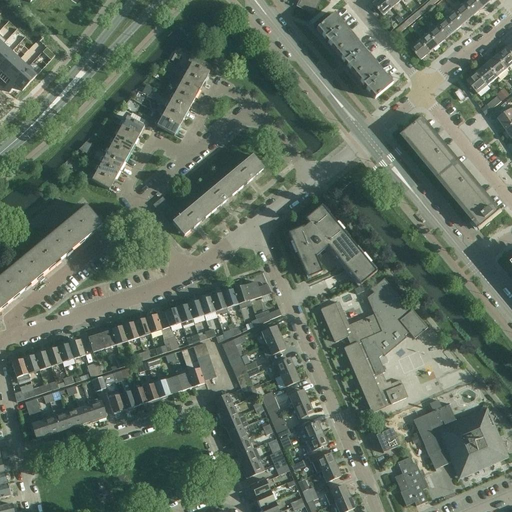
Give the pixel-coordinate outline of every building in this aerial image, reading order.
[(300,0),(299,3),(297,7),(313,14),(319,0),(325,0),(329,2),(330,0),(300,0)] [(393,9),(384,0),(379,0),(374,5),(384,17),(393,9)] [(401,2),(399,0),(384,0),(393,9),(401,2)] [(483,9),(475,0),(469,0),(464,5),(474,16),(483,9)] [(492,1),(490,0),(475,0),(483,9),(492,1)] [(474,16),(464,5),(455,12),(465,24),(474,16)] [(465,24),(455,12),(446,19),(456,31),(465,24)] [(336,53),(353,39),(334,15),(316,30),(336,53)] [(456,31),(446,19),(438,27),(448,39),(456,31)] [(448,39),(438,27),(429,34),(439,46),(448,39)] [(439,46),(429,34),(420,42),(430,54),(439,46)] [(355,77),(373,62),(353,39),(336,53),(355,77)] [(6,42),(0,48),(0,64),(11,53),(3,46),(6,42)] [(430,54),(420,42),(411,49),(421,61),(430,54)] [(511,66),(511,54),(507,49),(497,57),(508,70),(511,66)] [(11,53),(0,64),(0,71),(5,76),(19,61),(13,55),(11,53)] [(191,64),(186,73),(204,83),(209,74),(206,72),(209,65),(192,55),(188,62),(191,64)] [(216,57),(213,64),(221,69),(225,62),(216,57)] [(508,70),(497,57),(487,65),(498,79),(508,70)] [(19,61),(5,76),(11,82),(8,86),(12,90),(15,86),(13,84),(29,67),(27,68),(19,61)] [(373,62),(355,77),(374,100),(392,85),(373,62)] [(498,79),(487,65),(477,74),(488,87),(498,79)] [(29,67),(13,84),(15,86),(22,92),(38,75),(29,67)] [(204,83),(186,73),(181,82),(199,92),(204,83)] [(488,87),(477,74),(467,82),(478,95),(488,87)] [(199,92),(181,82),(176,91),(194,101),(199,92)] [(146,86),(143,92),(147,95),(151,89),(146,86)] [(502,102),(505,100),(510,95),(505,89),(497,96),(502,102)] [(194,101),(176,91),(171,100),(189,110),(194,101)] [(465,99),(459,91),(455,94),(461,102),(465,99)] [(487,106),(491,111),(502,102),(497,97),(487,106)] [(189,110),(171,100),(166,109),(184,119),(189,110)] [(162,118),(179,127),(184,119),(166,109),(162,118)] [(505,131),(511,126),(511,110),(498,120),(505,131)] [(121,128),(139,137),(144,127),(126,118),(121,128)] [(179,127),(162,118),(156,127),(174,137),(179,127)] [(500,214),(423,121),(422,120),(403,135),(481,229),(500,214)] [(139,137),(121,128),(116,137),(133,147),(139,137)] [(133,147),(116,137),(111,146),(129,155),(133,147)] [(129,155),(111,146),(106,154),(124,164),(129,155)] [(101,164),(119,173),(124,164),(106,154),(101,164)] [(237,193),(263,171),(264,171),(252,156),(225,179),(237,193)] [(96,167),(94,171),(97,172),(96,172),(114,182),(119,173),(101,164),(99,168),(96,167)] [(96,172),(91,181),(109,191),(114,182),(96,172)] [(210,215),(234,195),(237,193),(225,179),(198,201),(210,215)] [(162,198),(152,206),(157,211),(167,203),(162,198)] [(172,224),(183,238),(210,215),(198,201),(179,218),(172,224)] [(167,203),(157,211),(161,216),(171,208),(167,203)] [(0,278),(0,311),(102,227),(86,207),(0,278)] [(325,249),(350,279),(357,288),(359,286),(359,287),(376,273),(375,272),(376,271),(323,207),(322,208),(321,207),(304,220),(308,225),(303,229),(302,228),(287,235),(307,280),(322,273),(315,258),(325,249)] [(171,208),(161,216),(165,221),(175,212),(171,208)] [(169,226),(172,224),(179,218),(175,212),(165,221),(169,226)] [(321,310),(320,310),(334,343),(341,341),(347,338),(350,346),(344,349),(343,349),(371,414),(385,408),(384,408),(390,405),(390,406),(407,398),(400,382),(400,381),(391,385),(390,382),(386,384),(382,374),(384,373),(378,359),(383,355),(384,357),(406,339),(404,336),(408,333),(414,340),(427,329),(411,311),(410,312),(383,280),(370,291),(373,294),(366,299),(373,316),(348,327),(344,318),(337,303),(333,305),(321,310)] [(244,287),(249,302),(271,294),(268,287),(258,290),(256,283),(244,287)] [(249,302),(244,287),(233,291),(238,306),(249,302)] [(364,293),(361,287),(354,290),(356,296),(364,293)] [(238,306),(233,291),(221,295),(226,310),(227,309),(238,306)] [(210,298),(215,313),(216,316),(222,314),(222,316),(226,315),(228,312),(227,309),(226,310),(221,295),(210,298)] [(215,313),(210,298),(198,302),(203,317),(215,313)] [(203,317),(198,302),(187,306),(192,321),(193,321),(203,317)] [(187,306),(175,310),(180,325),(181,325),(182,327),(194,323),(193,321),(192,321),(187,306)] [(180,325),(175,310),(164,314),(169,329),(180,325)] [(281,316),(279,310),(269,314),(268,311),(254,317),(256,320),(255,320),(258,326),(281,316)] [(144,320),(149,335),(162,331),(157,316),(144,320)] [(149,335),(144,320),(133,324),(138,339),(149,335)] [(138,339),(133,324),(122,328),(127,343),(138,339)] [(256,336),(261,334),(266,345),(281,339),(276,328),(268,331),(266,326),(253,331),(256,336)] [(127,343),(122,328),(110,332),(115,346),(127,343)] [(115,346),(110,332),(99,335),(104,350),(115,346)] [(104,350),(99,335),(88,339),(93,354),(104,350)] [(239,357),(240,357),(244,355),(240,345),(246,342),(243,336),(232,341),(235,347),(237,352),(239,357)] [(190,338),(186,339),(188,346),(193,345),(200,342),(198,337),(191,339),(190,338)] [(169,340),(173,351),(179,350),(175,338),(169,340)] [(281,339),(266,345),(271,357),(285,351),(281,339)] [(155,350),(157,357),(173,351),(169,340),(163,342),(164,347),(155,350)] [(68,346),(72,356),(73,360),(85,356),(80,341),(68,346)] [(235,347),(232,341),(221,346),(224,351),(235,347)] [(195,354),(206,350),(204,344),(193,348),(195,354)] [(73,360),(72,356),(68,346),(57,349),(59,356),(62,364),(73,360)] [(224,351),(226,357),(237,352),(235,347),(224,351)] [(62,364),(59,356),(57,349),(45,353),(46,356),(50,368),(62,364)] [(206,350),(195,354),(196,359),(208,355),(206,350)] [(226,357),(229,362),(240,358),(239,357),(237,352),(226,357)] [(50,368),(46,356),(45,353),(34,357),(39,372),(50,368)] [(208,355),(196,359),(198,365),(210,361),(208,355)] [(240,358),(242,363),(244,366),(249,364),(246,356),(240,358)] [(39,372),(34,357),(22,361),(27,376),(39,372)] [(240,357),(239,357),(240,358),(229,362),(231,368),(242,363),(240,358),(240,357)] [(246,373),(257,368),(268,363),(266,357),(244,367),(245,369),(246,373)] [(280,377),(294,371),(289,359),(283,362),(282,360),(271,364),(277,378),(280,377)] [(27,376),(22,361),(11,365),(16,379),(27,376)] [(210,361),(198,365),(200,370),(200,371),(206,369),(212,367),(210,361)] [(92,365),(96,377),(111,372),(110,368),(101,371),(98,363),(92,365)] [(242,363),(231,368),(234,373),(245,369),(244,367),(244,366),(242,363)] [(96,377),(92,365),(87,367),(90,379),(96,377)] [(206,369),(210,380),(216,378),(212,367),(206,369)] [(257,368),(246,373),(247,374),(249,379),(260,374),(257,368)] [(186,369),(175,373),(176,377),(177,377),(182,392),(193,389),(188,373),(188,374),(186,369)] [(210,380),(206,369),(200,371),(204,382),(210,380)] [(236,379),(247,374),(246,373),(245,369),(234,373),(236,379)] [(188,373),(193,389),(205,385),(204,382),(200,371),(200,370),(188,373)] [(294,371),(280,377),(285,388),(299,382),(294,371)] [(238,384),(249,380),(249,379),(247,374),(236,379),(238,384)] [(416,375),(400,382),(407,398),(424,391),(416,375)] [(182,392),(177,377),(165,381),(170,396),(182,392)] [(106,386),(103,378),(97,380),(101,391),(107,389),(106,386)] [(101,391),(97,380),(91,382),(95,393),(101,391)] [(241,390),(252,386),(249,380),(238,384),(241,390)] [(170,396),(165,381),(154,385),(159,400),(170,396)] [(159,400),(154,385),(143,389),(148,404),(159,400)] [(46,393),(44,386),(35,389),(36,390),(33,391),(35,397),(46,393)] [(252,386),(241,390),(246,401),(257,396),(252,386)] [(148,404),(143,389),(131,392),(136,407),(148,404)] [(22,395),(24,401),(35,397),(33,391),(22,395)] [(303,391),(289,398),(294,409),(308,403),(303,391)] [(136,407),(131,392),(120,396),(125,411),(136,407)] [(260,398),(262,402),(263,403),(274,399),(271,393),(260,398)] [(218,413),(233,406),(229,395),(213,402),(218,413)] [(125,411),(120,396),(108,400),(113,415),(125,411)] [(106,419),(99,399),(87,403),(88,406),(93,422),(97,420),(98,422),(106,419)] [(268,415),(279,410),(274,399),(263,403),(268,415)] [(25,404),(27,410),(38,406),(36,400),(25,404)] [(438,401),(429,405),(432,413),(442,409),(438,401)] [(299,420),(313,414),(308,403),(294,409),(299,420)] [(93,422),(88,406),(77,410),(82,425),(93,422)] [(223,424),(238,417),(233,406),(218,413),(223,424)] [(450,464),(451,466),(458,481),(509,459),(487,408),(455,422),(449,406),(442,409),(432,413),(413,421),(434,471),(450,464)] [(82,425),(77,410),(65,414),(71,429),(82,425)] [(71,429),(65,414),(54,418),(59,433),(71,429)] [(228,434),(243,428),(238,417),(223,424),(228,434)] [(59,433),(54,418),(43,421),(48,437),(59,433)] [(48,437),(43,421),(31,425),(36,441),(48,437)] [(301,425),(295,427),(302,443),(303,443),(308,441),(322,435),(320,430),(321,430),(318,422),(317,423),(311,425),(310,421),(309,421),(301,425)] [(285,424),(274,429),(277,435),(288,430),(285,424)] [(232,446),(248,439),(243,428),(228,434),(232,446)] [(400,447),(392,429),(375,436),(383,454),(400,447)] [(288,430),(277,435),(279,441),(290,436),(288,430)] [(327,446),(322,435),(308,441),(303,443),(308,454),(305,455),(307,460),(321,454),(319,449),(327,446)] [(248,439),(232,446),(237,457),(252,450),(248,439)] [(257,461),(257,462),(260,460),(255,449),(252,450),(237,457),(242,468),(257,461)] [(274,455),(269,457),(271,461),(276,471),(287,466),(282,456),(281,452),(274,455)] [(312,463),(317,475),(321,473),(336,466),(331,455),(323,458),(321,454),(307,460),(309,464),(312,463)] [(410,458),(397,464),(402,475),(394,478),(401,493),(400,493),(406,507),(414,503),(416,507),(427,502),(422,491),(426,489),(415,464),(413,465),(410,458)] [(257,461),(242,468),(244,472),(242,472),(246,480),(247,479),(262,473),(265,471),(260,460),(257,462),(257,461)] [(278,477),(289,472),(287,466),(276,471),(278,477)] [(336,466),(321,473),(326,484),(341,478),(336,466)] [(250,487),(249,487),(252,495),(254,494),(255,498),(270,492),(265,480),(250,487)] [(7,484),(0,486),(0,499),(10,497),(7,484)] [(335,504),(350,498),(344,486),(325,495),(329,506),(335,504)] [(304,499),(315,494),(313,488),(302,493),(304,499)] [(270,492),(255,498),(260,509),(275,503),(270,492)] [(315,494),(304,499),(307,504),(318,500),(315,494)] [(350,498),(335,504),(338,511),(348,511),(354,509),(350,498)] [(292,508),(303,503),(301,499),(290,504),(292,508)] [(278,511),(275,503),(260,509),(261,511),(278,511)] [(293,511),(294,511),(305,508),(303,503),(292,508),(293,511)]
